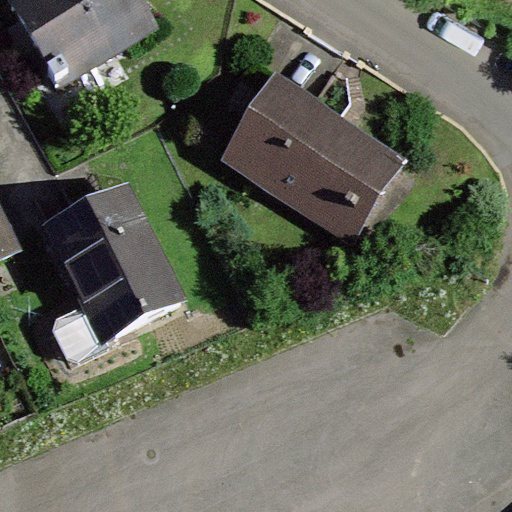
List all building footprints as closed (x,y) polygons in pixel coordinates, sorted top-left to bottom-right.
[(62,82),(152,29),(135,0),(26,0),(12,8),(51,73),(48,75),(56,88),(63,84),(62,82)] [(229,163),(270,189),(278,177),(347,221),(348,219),(352,222),(358,213),(354,211),(387,159),(334,126),(277,89),(229,163)] [(278,177),(270,189),(352,242),(400,167),(387,159),(354,211),(358,213),(352,222),(348,219),(347,221),(278,177)] [(105,343),(106,343),(181,306),(129,202),(92,221),(53,240),(88,309),(105,343)] [(0,229),(0,260),(12,255),(0,229)] [(109,350),(106,343),(105,343),(88,309),(58,325),(55,335),(67,361),(79,365),(109,350)]
